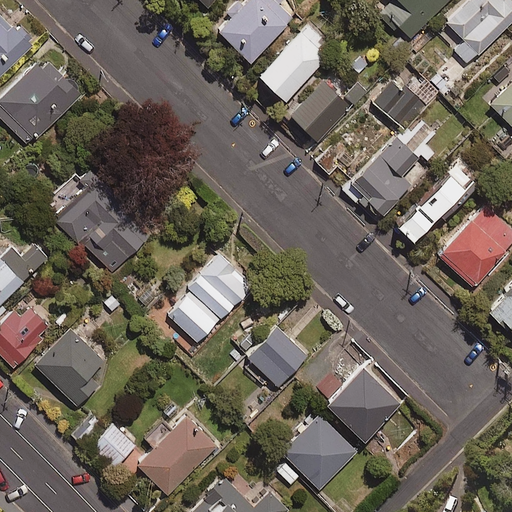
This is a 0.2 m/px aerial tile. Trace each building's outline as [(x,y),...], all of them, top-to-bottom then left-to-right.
[(248,59),(291,17),(277,3),(280,0),(238,0),(238,1),(236,0),(231,0),(225,6),(229,11),(215,25),(248,59)] [(396,24),(409,36),(443,0),(385,0),(376,10),(393,27),(396,24)] [(466,64),(478,52),(511,19),(511,0),(462,0),(444,18),(463,37),(451,48),(466,64)] [(14,16),(7,22),(0,14),(0,70),(15,57),(35,38),(14,16)] [(314,42),(321,35),(307,20),(256,70),(283,97),(326,54),(314,42)] [(358,74),(370,61),(359,50),(346,63),(358,74)] [(39,52),(0,89),(0,115),(27,143),(79,92),(39,52)] [(511,72),(487,96),(511,121),(511,72)] [(350,103),(320,74),(286,109),(316,138),(350,103)] [(422,100),(414,93),(406,86),(403,89),(390,77),(370,97),(399,124),(422,100)] [(368,93),(357,80),(343,92),(355,105),(368,93)] [(394,133),(348,178),(380,211),(409,182),(400,173),(417,156),(394,133)] [(325,149),(314,159),(328,174),(339,163),(325,149)] [(82,180),(48,217),(78,245),(81,242),(111,271),(146,233),(129,217),(136,210),(82,160),(72,171),(82,180)] [(454,161),(393,220),(408,235),(469,176),(454,161)] [(470,284),(511,244),(511,226),(487,200),(436,247),(470,284)] [(0,298),(44,255),(35,246),(24,257),(10,243),(0,252),(0,298)] [(191,287),(178,301),(192,315),(189,318),(199,327),(210,316),(214,320),(248,286),(231,270),(235,266),(214,245),(182,279),(191,287)] [(511,274),(483,302),(505,325),(508,321),(511,325),(511,274)] [(131,295),(142,307),(157,292),(146,281),(131,295)] [(18,312),(11,306),(0,317),(0,351),(12,364),(49,326),(33,310),(27,303),(18,312)] [(305,353),(274,323),(245,352),(276,383),(305,353)] [(100,359),(67,326),(50,343),(45,338),(27,356),(75,402),(96,381),(87,372),(100,359)] [(399,402),(360,362),(324,398),(362,437),(399,402)] [(354,449),(312,406),(275,443),(317,486),(354,449)] [(215,444),(184,411),(134,458),(165,491),(215,444)] [(92,413),(71,432),(82,443),(102,424),(92,413)] [(124,432),(127,429),(120,422),(117,425),(112,420),(90,442),(112,464),(134,442),(124,432)] [(297,474),(282,459),(273,467),(288,483),(297,474)] [(246,499),(222,474),(182,511),(283,511),(287,509),(263,484),(246,499)]
